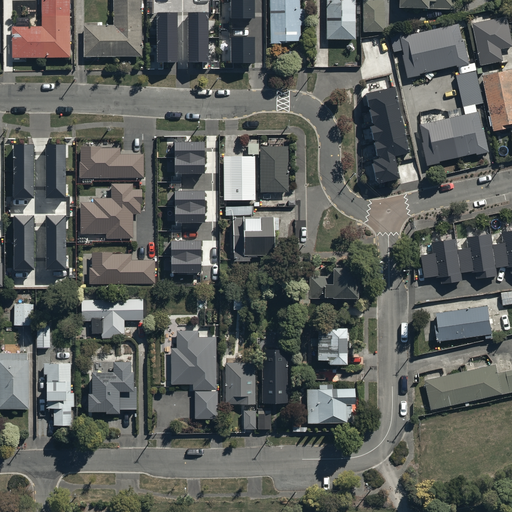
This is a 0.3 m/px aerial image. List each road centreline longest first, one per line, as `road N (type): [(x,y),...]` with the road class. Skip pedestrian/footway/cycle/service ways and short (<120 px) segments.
road 1 (residential): [(44,462),(366,455),(382,443),(392,417),(387,211)]
road 2 (residential): [(0,98),(307,104),(325,125),(339,194),(362,209),(387,211)]
road 3 (residential): [(387,211),(511,184)]
